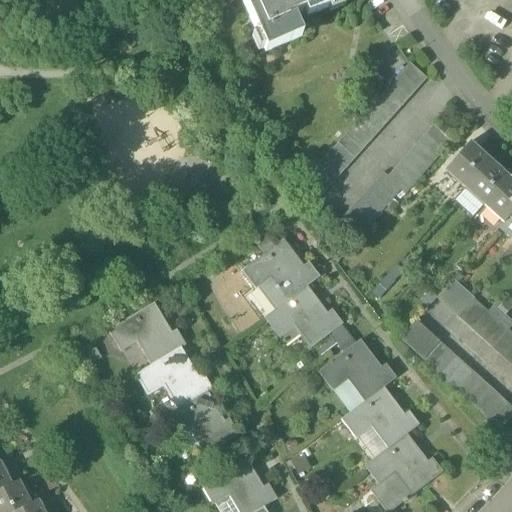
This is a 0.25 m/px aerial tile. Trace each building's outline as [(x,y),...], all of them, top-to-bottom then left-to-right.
[(239,0),(264,55),(300,39),(291,20),(303,14),(305,20),(326,11),(326,10),(343,2),(341,0),(239,0)] [(408,65),(400,74),(417,89),(425,80),(408,65)] [(400,74),(392,83),(409,98),(417,89),(400,74)] [(392,83),(384,92),(401,107),(409,98),(392,83)] [(384,92),(376,101),(393,116),(401,107),(384,92)] [(157,178),(162,154),(150,146),(142,144),(140,138),(116,132),(129,128),(131,117),(121,111),(124,99),(95,108),(89,118),(92,128),(87,135),(98,132),(103,124),(117,127),(114,133),(115,137),(103,140),(93,138),(96,149),(112,153),(115,165),(118,167),(124,187),(131,174),(135,186),(137,176),(141,188),(149,190),(157,178)] [(376,101),(368,110),(385,125),(393,116),(376,101)] [(368,110),(360,119),(377,134),(385,125),(368,110)] [(360,119),(352,128),(369,143),(377,134),(360,119)] [(432,127),(386,179),(385,179),(399,192),(404,195),(450,144),(432,127)] [(352,128),(344,137),(361,152),(369,143),(352,128)] [(344,137),(336,145),(353,161),(361,152),(344,137)] [(444,172),(464,190),(489,162),(468,144),(444,172)] [(336,145),(328,154),(345,170),(353,161),(336,145)] [(328,154),(320,163),(338,178),(345,170),(328,154)] [(464,190),(483,207),(508,180),(489,162),(464,190)] [(320,163),(312,172),(330,187),(338,178),(320,163)] [(312,172),(305,181),(322,196),(330,187),(312,172)] [(354,243),(399,192),(385,179),(386,179),(382,175),(335,227),(354,243)] [(483,207),(503,225),(508,219),(511,214),(511,183),(508,180),(483,207)] [(314,205),(322,196),(305,181),(297,190),(314,205)] [(483,207),(464,190),(452,203),(472,220),(483,207)] [(511,242),(511,222),(508,219),(503,225),(498,230),(511,242)] [(262,257),(274,248),(266,237),(254,246),(262,257)] [(263,298),(274,313),(305,289),(317,280),(307,266),(303,270),(295,259),(291,262),(282,250),(286,247),(282,242),(274,248),(262,257),(240,274),(254,293),(257,291),(263,299),(263,298)] [(291,262),(295,259),(286,247),(282,250),(291,262)] [(403,273),(395,267),(371,294),(378,301),(403,273)] [(456,319),(457,318),(472,301),(452,282),(436,300),(456,319)] [(309,294),(305,289),(274,313),(263,321),(277,340),(292,329),(297,335),(309,351),(328,337),(341,327),(330,313),(326,317),(318,306),(314,309),(305,297),(309,294)] [(314,309),(318,306),(309,294),(305,297),(314,309)] [(481,309),(472,301),(457,318),(466,326),(481,309)] [(136,344),(150,368),(179,351),(184,348),(175,333),(171,336),(164,325),(160,327),(152,314),(156,312),(153,306),(108,333),(120,354),(136,344)] [(489,317),(481,309),(466,326),(474,334),(489,317)] [(511,323),(497,310),(491,318),(498,324),(507,332),(510,335),(511,332),(511,323)] [(160,327),(164,325),(156,312),(152,314),(160,327)] [(491,318),(489,317),(474,334),(483,341),(498,324),(491,318)] [(398,341),(422,362),(437,345),(437,344),(434,341),(414,323),(398,341)] [(507,332),(498,324),(483,341),(491,349),(507,332)] [(348,336),(341,327),(328,337),(335,346),(348,336)] [(292,329),(277,340),(282,347),(297,335),(292,329)] [(511,336),(510,335),(507,332),(491,349),(500,357),(511,343),(511,336)] [(348,336),(335,346),(342,356),(355,346),(348,336)] [(346,383),(363,405),(382,390),(395,381),(384,367),(380,371),(372,360),(368,363),(359,351),(363,348),(359,343),(355,346),(342,356),(317,375),(331,394),(346,383)] [(511,360),(511,343),(500,357),(508,364),(511,360)] [(90,344),(76,353),(86,370),(101,361),(90,344)] [(422,362),(430,369),(446,352),(437,345),(422,362)] [(368,363),(372,360),(363,348),(359,351),(368,363)] [(162,389),(177,412),(206,395),(210,392),(202,377),(197,380),(190,369),(187,371),(179,358),(183,356),(179,351),(150,368),(134,378),(146,398),(162,389)] [(430,369),(439,377),(454,360),(446,352),(430,369)] [(190,369),(183,356),(179,358),(187,371),(190,369)] [(439,377),(447,384),(462,367),(454,360),(439,377)] [(447,384),(456,392),(471,375),(462,367),(447,384)] [(456,392),(464,400),(480,383),(471,375),(456,392)] [(346,383),(331,394),(348,416),(363,405),(346,383)] [(464,400),(473,408),(488,390),(480,383),(464,400)] [(370,430),(386,452),(405,437),(418,428),(407,414),(403,418),(395,407),(392,410),(382,398),(386,395),(382,390),(363,405),(348,416),(340,422),(354,441),(370,430)] [(473,408),(481,415),(497,398),(488,390),(473,408)] [(209,400),(206,395),(177,412),(160,422),(173,442),(176,441),(189,433),(200,451),(203,456),(237,436),(228,422),(223,424),(217,413),(213,416),(205,403),(209,400)] [(395,407),(386,395),(382,398),(392,410),(395,407)] [(481,415),(490,423),(505,406),(497,398),(481,415)] [(217,413),(209,400),(205,403),(213,416),(217,413)] [(511,415),(511,411),(505,406),(490,423),(499,431),(511,415)] [(186,458),(200,451),(189,433),(176,441),(186,458)] [(409,442),(405,437),(386,452),(363,469),(377,487),(375,489),(393,511),(441,475),(431,461),(426,465),(418,454),(415,457),(406,445),(409,442)] [(418,454),(409,442),(406,445),(415,457),(418,454)] [(310,471),(302,455),(289,462),(297,478),(310,471)] [(228,498),(236,511),(257,511),(262,509),(276,501),(267,487),(262,489),(256,478),(252,480),(244,468),(248,465),(245,460),(199,487),(211,508),(214,506),(228,498)] [(252,480),(256,478),(248,465),(244,468),(252,480)] [(0,467),(0,492),(10,487),(0,467)] [(364,491),(372,483),(359,469),(350,476),(364,491)] [(17,483),(10,487),(0,492),(0,511),(19,511),(30,506),(17,483)] [(382,511),(392,511),(393,511),(375,489),(368,494),(382,511)] [(236,511),(228,498),(214,506),(217,511),(236,511)] [(41,511),(37,503),(30,506),(19,511),(41,511)]
